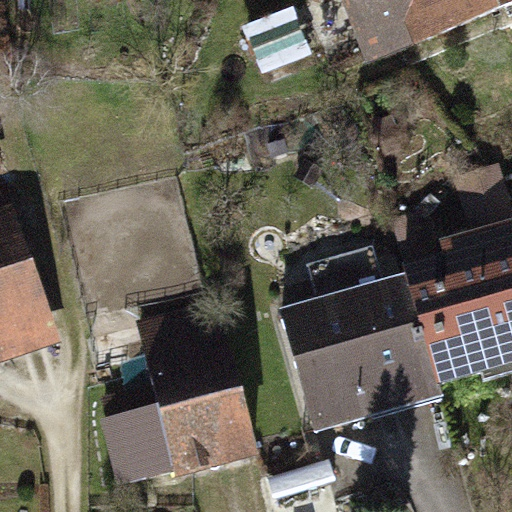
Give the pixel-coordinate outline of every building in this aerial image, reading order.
[(511,0),(324,0),(355,72),(511,6),(511,0)] [(456,178),(469,224),(511,212),(511,191),(505,165),(456,178)] [(4,177),(0,178),(0,361),(56,343),(4,177)] [(439,257),(269,306),(307,437),(434,400),(430,388),(511,364),(511,223),(511,220),(435,242),(439,257)] [(251,454),(224,333),(198,339),(191,309),(131,322),(164,473),(251,454)]
